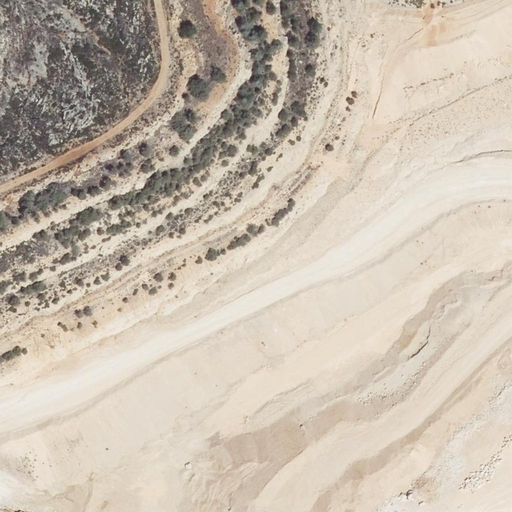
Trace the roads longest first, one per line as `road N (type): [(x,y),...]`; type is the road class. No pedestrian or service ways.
road 1 (track): [(157,0),(164,36),(157,93),(109,136),(0,188)]
road 2 (track): [(511,340),(325,511)]
